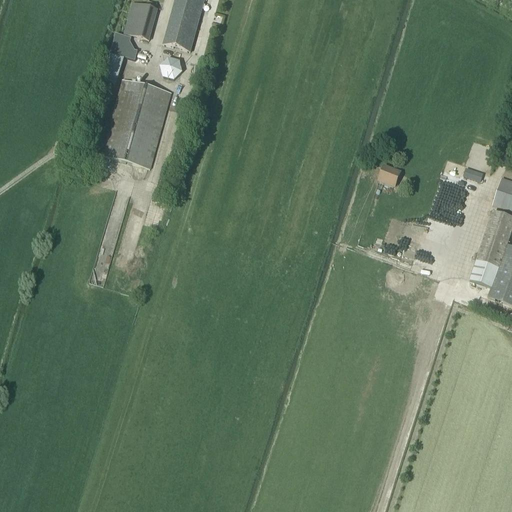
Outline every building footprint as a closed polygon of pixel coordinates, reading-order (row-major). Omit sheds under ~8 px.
[(175,0),(163,47),(190,54),(204,2),(207,2),(207,0),(175,0)] [(124,36),(149,43),(157,12),(132,5),(124,36)] [(181,74),(179,64),(168,61),(160,69),(163,79),(174,82),(181,74)] [(102,159),(150,172),(171,95),(123,82),(102,159)] [(379,182),(394,188),(400,175),(384,169),(379,182)] [(466,170),(464,179),(482,182),(484,174),(466,170)] [(492,207),(511,213),(511,184),(501,181),(492,207)] [(511,231),(511,220),(493,214),(469,283),(491,291),(511,231)] [(511,249),(508,248),(489,301),(511,309),(511,249)]
